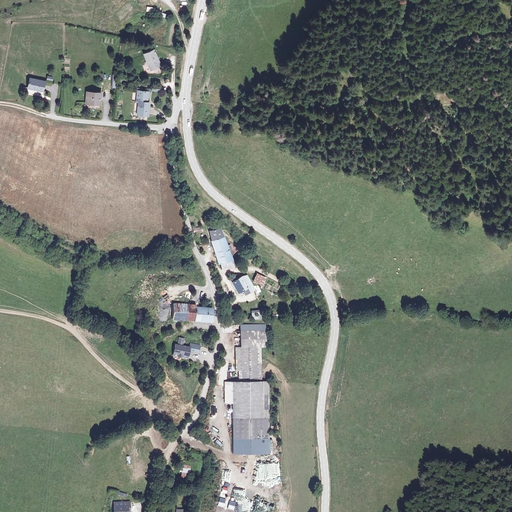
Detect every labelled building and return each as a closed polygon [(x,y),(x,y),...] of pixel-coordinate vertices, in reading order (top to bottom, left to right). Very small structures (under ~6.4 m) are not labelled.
[(151,62),(155,70),(163,66),(155,51),(145,56),(149,63),(151,62)] [(29,80),(28,89),(42,91),(44,82),(29,80)] [(87,93),(87,103),(101,104),(102,94),(87,93)] [(140,103),(139,116),(149,116),(150,104),(148,104),(148,93),(138,93),(137,103),(140,103)] [(219,262),(222,272),(234,269),(229,252),(233,250),(231,244),(227,245),(221,225),(218,226),(217,223),(212,224),(212,226),(211,226),(211,229),(209,230),(217,262),(219,262)] [(262,285),(266,279),(258,274),(254,280),(262,285)] [(239,277),(231,281),(236,290),(239,289),(242,293),(252,289),(246,276),(239,277)] [(175,303),(173,319),(213,323),(214,309),(199,308),(200,304),(189,304),(175,303)] [(262,310),(251,310),(251,319),(262,319),(262,310)] [(265,333),(240,333),(240,347),(235,348),(235,371),(238,371),(238,382),(224,382),(225,404),(233,404),(234,454),(270,455),(268,383),(266,381),(255,380),(256,350),(265,349),(265,333)] [(178,345),(176,345),(174,355),(187,358),(188,352),(189,352),(199,354),(200,346),(191,344),(190,348),(184,346),(178,345)] [(190,480),(190,465),(181,465),(180,480),(190,480)] [(131,503),(115,503),(114,511),(128,511),(129,508),(131,508),(131,503)]
